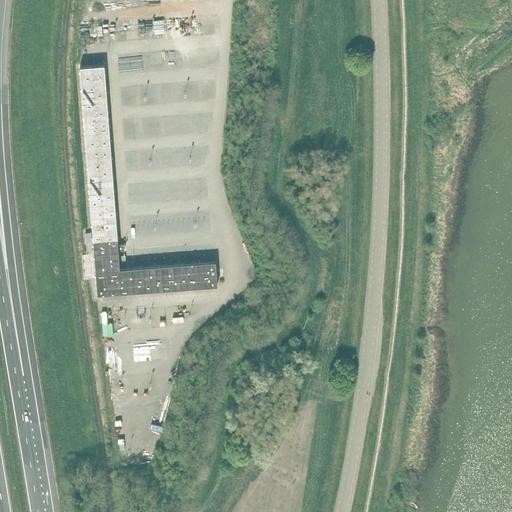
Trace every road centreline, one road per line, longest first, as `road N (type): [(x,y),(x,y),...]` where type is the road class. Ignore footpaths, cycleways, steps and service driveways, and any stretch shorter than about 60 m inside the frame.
road 1 (tertiary): [(343,511),(377,277),(379,0)]
road 2 (motorway): [(37,511),(8,327)]
road 3 (motorway): [(8,327),(0,153)]
